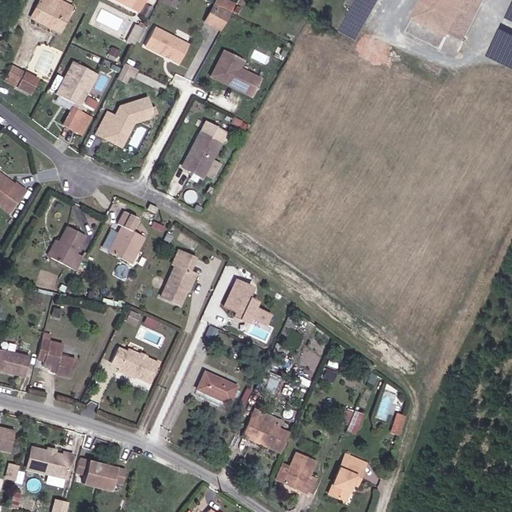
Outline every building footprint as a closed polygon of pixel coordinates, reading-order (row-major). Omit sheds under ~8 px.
[(75,13),(47,0),(45,0),(37,20),(66,33),(75,13)] [(63,0),(47,0),(75,13),(78,7),(63,0)] [(147,0),(119,0),(142,12),(147,0)] [(428,0),(413,33),(447,49),(471,0),(428,0)] [(236,8),(227,4),(218,21),(226,26),(233,13),(236,8)] [(130,43),(136,46),(139,39),(145,28),(139,25),(130,43)] [(1,43),(12,44),(13,29),(3,28),(1,43)] [(156,28),(147,45),(182,63),(190,45),(156,28)] [(225,51),(219,64),(227,68),(221,80),(255,95),(263,78),(242,68),(245,60),(225,51)] [(81,133),(90,115),(83,112),(85,106),(83,106),(99,73),(75,62),(60,95),(79,104),(68,127),(81,133)] [(125,62),(118,78),(130,83),(138,67),(125,62)] [(219,64),(214,76),(221,80),(227,68),(219,64)] [(32,71),(19,65),(12,81),(25,87),(32,72),(32,71)] [(32,72),(25,87),(31,91),(41,95),(49,80),(38,75),(32,72)] [(110,114),(100,135),(108,139),(111,132),(129,140),(136,124),(155,117),(149,99),(123,108),(118,118),(110,114)] [(90,115),(81,133),(86,135),(94,117),(90,115)] [(111,132),(108,139),(125,148),(129,140),(111,132)] [(204,133),(187,167),(207,177),(224,143),(204,133)] [(0,175),(16,188),(18,186),(0,172),(0,175)] [(16,188),(0,175),(0,207),(11,215),(29,193),(18,185),(18,186),(16,188)] [(139,225),(140,222),(127,214),(119,228),(124,231),(110,257),(131,268),(146,241),(134,235),(139,225)] [(60,245),(51,262),(77,276),(84,262),(76,257),(86,240),(68,230),(60,245)] [(47,260),(51,262),(60,245),(56,243),(47,260)] [(186,287),(193,270),(191,269),(197,256),(180,249),(174,262),(177,264),(164,296),(183,304),(189,289),(186,287)] [(186,287),(189,289),(191,290),(198,272),(193,270),(186,287)] [(259,287),(247,281),(231,311),(243,317),(252,301),(259,287)] [(266,291),(259,287),(252,301),(259,305),(266,291)] [(43,368),(51,370),(57,372),(57,375),(56,377),(72,381),(77,362),(62,358),(65,347),(42,341),(37,361),(44,363),(43,368)] [(130,349),(129,352),(119,348),(113,363),(122,367),(121,369),(153,382),(161,361),(130,349)] [(0,350),(0,371),(24,378),(29,359),(0,350)] [(331,366),(327,375),(336,378),(340,369),(331,366)] [(263,372),(256,385),(272,393),(279,381),(263,372)] [(218,373),(211,390),(235,400),(242,383),(218,373)] [(389,418),(397,396),(388,393),(380,415),(389,418)] [(338,423),(356,429),(362,412),(344,405),(338,423)] [(246,432),(285,449),(291,436),(293,430),(265,417),(267,413),(256,409),(246,432)] [(399,434),(406,414),(397,411),(391,431),(399,434)] [(17,429),(0,424),(0,446),(12,449),(17,429)] [(57,452),(50,451),(34,447),(29,469),(70,478),(75,453),(67,451),(66,454),(57,452)] [(293,463),(286,479),(313,490),(320,475),(313,472),(319,456),(300,448),(293,463)] [(129,468),(82,458),(78,471),(88,473),(86,482),(114,489),(117,480),(126,482),(129,468)] [(278,476),(286,479),(293,463),(285,460),(278,476)] [(350,468),(344,464),(332,490),(345,496),(349,486),(353,488),(356,480),(360,472),(365,474),(368,467),(353,460),(350,468)] [(15,478),(17,464),(9,462),(6,477),(15,478)] [(360,472),(356,480),(361,482),(365,474),(360,472)] [(11,506),(19,507),(22,492),(14,491),(11,506)] [(66,511),(68,500),(53,497),(50,511),(66,511)]
